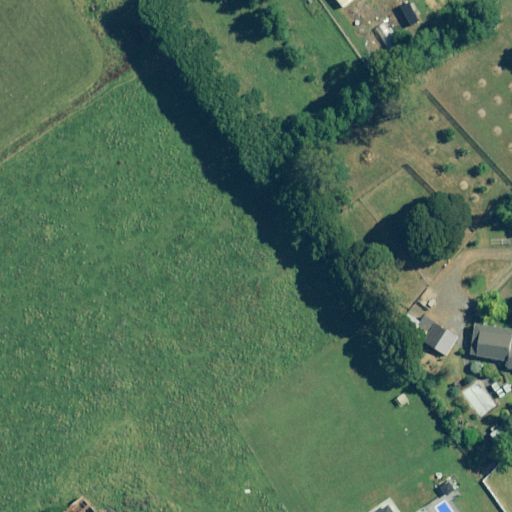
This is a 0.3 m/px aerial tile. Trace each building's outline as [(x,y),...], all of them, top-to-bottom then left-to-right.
[(400,49),(386,24),(373,31),(387,56),(400,49)] [(460,325),(452,321),(446,332),(453,337),(460,325)] [(511,327),(476,321),(471,355),(510,361),(509,370),(511,370),(511,327)] [(452,340),(440,333),(434,342),(446,349),(452,340)] [(498,405),(481,380),(463,392),(480,418),(498,405)] [(507,441),(499,426),(487,432),(496,448),(507,441)] [(97,511),(84,497),(66,511),(97,511)] [(374,511),(394,511),(389,503),(374,511)]
